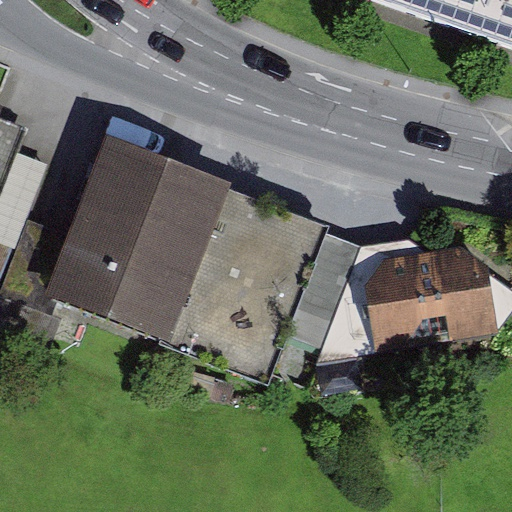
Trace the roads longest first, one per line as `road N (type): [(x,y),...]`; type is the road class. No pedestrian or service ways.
road 1 (secondary): [(511,164),(248,97),(138,51)]
road 2 (secondary): [(0,5),(46,37),(138,51)]
